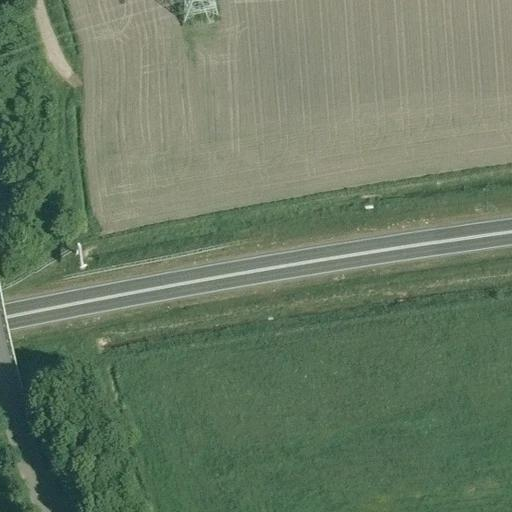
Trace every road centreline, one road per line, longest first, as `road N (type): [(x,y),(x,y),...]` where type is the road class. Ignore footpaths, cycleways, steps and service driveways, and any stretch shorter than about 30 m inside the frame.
road 1 (trunk): [(0,318),(511,233)]
road 2 (unclassified): [(45,511),(0,353)]
